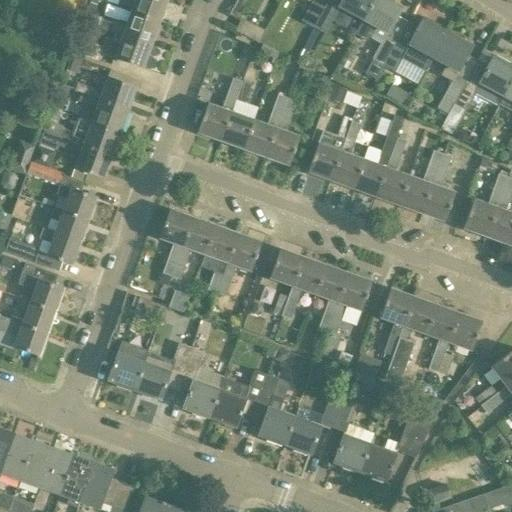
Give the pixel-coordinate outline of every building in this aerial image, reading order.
[(134,0),(130,11),(158,21),(165,0),(134,0)] [(311,0),(301,20),(313,27),(327,0),(311,0)] [(362,19),(372,0),(327,0),(313,27),(324,33),(339,7),(362,19)] [(372,0),(362,19),(374,26),(369,37),(380,43),(371,59),(383,65),(406,22),(396,16),(400,8),(392,3),(393,0),(392,0),(372,0)] [(158,21),(130,11),(125,25),(113,21),(113,22),(100,17),(96,27),(109,31),(110,30),(115,32),(115,31),(122,34),(150,44),(151,40),(155,41),(161,26),(157,24),(158,21)] [(432,58),(446,33),(438,28),(439,26),(426,18),(424,21),(421,19),(417,28),(406,22),(383,65),(394,71),(407,47),(408,45),(432,58)] [(240,19),(234,31),(258,42),(264,30),(240,19)] [(141,68),(150,44),(122,34),(115,31),(115,32),(112,40),(119,43),(113,58),(141,68)] [(446,33),(432,58),(445,65),(439,75),(451,81),(436,108),(446,113),(449,108),(452,103),(453,103),(476,60),(466,55),(471,46),(462,41),(463,39),(450,31),(448,34),(446,33)] [(97,61),(102,46),(77,37),(72,52),(97,61)] [(259,53),(273,57),(275,51),(262,45),(259,53)] [(494,59),(491,57),(486,66),(477,61),(476,60),(453,103),(465,110),(474,93),(497,106),(498,104),(511,77),(511,64),(496,56),(494,59)] [(81,60),(73,57),(68,70),(77,73),(81,60)] [(350,70),(341,66),(337,75),(345,79),(350,70)] [(47,75),(43,87),(52,90),(56,79),(47,75)] [(107,76),(101,90),(89,86),(89,87),(76,83),(73,91),(80,94),(80,92),(98,98),(127,109),(135,86),(107,76)] [(511,77),(498,104),(511,111),(511,134),(511,135),(511,77)] [(196,133),(219,141),(230,112),(234,100),(241,81),(231,78),(221,109),(206,103),(196,133)] [(234,100),(243,104),(250,84),(241,81),(241,82),(241,81),(234,100)] [(330,86),(325,98),(341,104),(346,92),(330,86)] [(298,136),(284,131),(298,93),(288,90),(285,97),(286,98),(265,157),(288,166),(298,136)] [(118,132),(127,109),(98,98),(80,92),(80,94),(77,101),(83,103),(78,117),(118,132)] [(57,94),(52,108),(60,111),(65,97),(57,94)] [(252,120),(242,149),(265,157),(286,98),(285,97),(277,94),(266,125),(252,120)] [(362,159),(352,189),(375,197),(396,137),(403,118),(401,118),(404,112),(390,107),(386,119),(391,121),(376,164),(362,159)] [(242,149),(252,120),(230,112),(219,141),(242,149)] [(351,119),(343,116),(336,137),(344,140),(351,119)] [(110,154),(118,132),(78,117),(73,132),(61,128),(62,126),(42,119),(41,120),(42,120),(39,129),(110,154)] [(439,128),(451,134),(456,124),(445,118),(439,128)] [(352,189),(362,159),(349,155),(360,124),(351,121),(340,151),(330,181),(352,189)] [(102,178),(110,154),(39,129),(33,145),(53,152),(55,145),(79,153),(74,168),(102,178)] [(397,205),(408,176),(394,171),(405,140),(396,137),(375,197),(397,205)] [(340,151),(317,143),(307,172),(330,181),(340,151)] [(408,176),(397,205),(420,213),(441,153),(432,150),(422,181),(408,176)] [(441,153),(420,213),(443,221),(454,192),(439,187),(450,157),(441,153)] [(15,156),(11,167),(25,173),(29,161),(15,156)] [(58,185),(62,174),(29,163),(25,174),(58,185)] [(508,244),(511,231),(511,212),(505,210),(511,189),(511,171),(509,170),(507,177),(506,177),(485,236),(508,244)] [(2,173),(0,181),(0,183),(3,187),(9,188),(13,187),(15,176),(12,173),(6,171),(2,173)] [(62,210),(87,219),(95,197),(79,191),(83,182),(62,174),(58,185),(55,195),(66,199),(62,210)] [(462,228),(485,236),(506,177),(498,174),(487,203),(472,198),(462,228)] [(18,194),(15,203),(10,217),(22,221),(30,198),(18,194)] [(58,221),(54,232),(79,241),(87,219),(62,210),(53,207),(49,218),(58,221)] [(171,276),(192,217),(169,208),(158,238),(172,243),(161,273),(171,276)] [(10,215),(0,211),(0,229),(5,231),(10,215)] [(204,254),(214,225),(192,217),(171,276),(179,279),(190,249),(204,254)] [(237,233),(214,225),(204,254),(200,266),(213,271),(207,289),(216,293),(237,233)] [(38,251),(34,262),(58,270),(62,261),(71,264),(79,241),(54,232),(42,227),(38,238),(50,243),(46,254),(38,251)] [(237,233),(216,293),(224,296),(235,266),(250,271),(260,241),(237,233)] [(3,251),(34,262),(38,251),(39,249),(8,238),(3,251)] [(269,277),(292,285),(302,256),(279,248),(269,277)] [(14,259),(2,254),(0,260),(0,265),(11,269),(14,259)] [(314,294),(325,264),(302,256),(292,285),(288,297),(281,316),(290,319),(301,289),(314,294)] [(29,301),(54,310),(62,287),(53,284),(57,274),(24,262),(17,284),(33,290),(29,301)] [(326,332),(347,273),(325,264),(314,294),(328,299),(317,329),(326,332)] [(347,273),(326,332),(335,335),(346,305),(360,310),(371,281),(347,273)] [(170,277),(162,274),(159,282),(167,285),(170,277)] [(379,317),(393,322),(382,352),(391,356),(413,296),(390,287),(379,317)] [(288,297),(278,294),(272,313),(281,316),(288,297)] [(425,333),(436,304),(413,296),(391,356),(387,366),(383,377),(399,383),(413,343),(407,341),(411,328),(425,333)] [(159,318),(164,306),(140,297),(135,309),(159,318)] [(26,311),(22,323),(46,332),(54,310),(29,301),(20,298),(17,308),(26,311)] [(263,310),(261,306),(257,304),(252,306),(251,310),(252,314),(257,316),(261,314),(263,310)] [(436,304),(425,333),(438,338),(427,369),(436,372),(443,352),(447,341),(448,342),(458,312),(436,304)] [(481,320),(458,312),(448,342),(471,350),(481,320)] [(0,315),(0,330),(17,337),(13,345),(38,354),(46,332),(22,323),(0,315)] [(107,379),(116,383),(115,386),(130,391),(131,388),(133,389),(147,351),(121,342),(107,379)] [(133,389),(142,392),(141,395),(156,401),(157,398),(159,399),(163,387),(175,391),(191,347),(178,343),(172,360),(147,351),(133,389)] [(261,354),(272,358),(276,347),(265,343),(261,354)] [(203,352),(200,351),(191,347),(175,391),(186,395),(181,407),(191,410),(190,413),(205,419),(206,416),(208,417),(222,377),(198,368),(203,352)] [(505,385),(511,379),(511,348),(490,366),(505,385)] [(445,375),(452,356),(443,353),(436,372),(445,375)] [(26,369),(31,371),(36,360),(30,358),(26,369)] [(247,386),(222,377),(208,417),(217,420),(216,422),(231,428),(232,425),(234,426),(237,417),(249,421),(257,400),(256,400),(265,374),(253,370),(247,386)] [(283,444),(293,417),(278,412),(283,399),(273,395),(279,379),(265,374),(256,400),(257,400),(268,404),(257,434),(266,438),(265,440),(280,446),(281,443),(283,444)] [(511,393),(511,379),(505,385),(506,385),(496,393),(495,393),(479,405),(486,413),(511,393)] [(490,386),(474,398),(479,405),(495,393),(490,386)] [(330,393),(319,423),(331,427),(342,398),(330,393)] [(344,432),(354,406),(353,406),(355,401),(344,397),(343,398),(342,398),(331,427),(344,432)] [(293,417),(283,444),(293,447),(292,450),(306,455),(307,452),(309,453),(319,426),(305,421),(309,410),(298,406),(294,417),(293,417)] [(420,418),(408,414),(395,450),(407,454),(414,458),(435,416),(423,410),(420,418)] [(0,470),(14,433),(0,428),(0,470)] [(484,433),(483,433),(476,438),(484,447),(491,442),(490,440),(495,436),(489,429),(484,433)] [(0,473),(18,480),(33,440),(14,433),(0,470),(0,473)] [(358,471),(368,444),(341,434),(332,461),(342,465),(341,468),(355,473),(357,470),(358,471)] [(38,488),(53,447),(33,440),(18,480),(38,488)] [(368,444),(358,471),(368,474),(367,477),(381,482),(382,480),(385,480),(394,453),(368,444)] [(58,495),(73,455),(53,447),(38,488),(58,495)] [(78,502),(93,462),(73,455),(58,495),(67,498),(65,504),(76,508),(78,502)] [(93,462),(78,502),(99,509),(101,502),(111,505),(120,481),(110,478),(113,469),(93,462)] [(124,511),(133,486),(120,481),(111,505),(110,507),(124,511)] [(449,497),(444,484),(423,492),(427,504),(449,497)] [(480,494),(485,507),(498,502),(501,501),(502,507),(511,503),(511,490),(508,485),(480,494)] [(0,492),(0,508),(7,511),(12,497),(0,492)] [(469,511),(485,507),(480,494),(432,511),(469,511)] [(143,496),(137,511),(182,511),(183,510),(143,496)] [(10,511),(30,511),(33,504),(12,497),(7,511),(10,511)]
